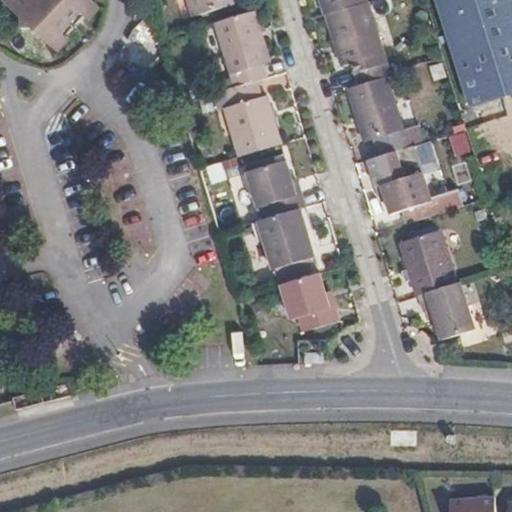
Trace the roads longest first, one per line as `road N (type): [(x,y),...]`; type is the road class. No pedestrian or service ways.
road 1 (residential): [(406,392),(289,0)]
road 2 (residential): [(118,328),(175,262),(138,136),(79,75)]
road 3 (tertiary): [(406,392),(266,393),(138,406)]
road 4 (residential): [(61,255),(24,128),(53,97)]
road 5 (tertiary): [(138,406),(0,441)]
